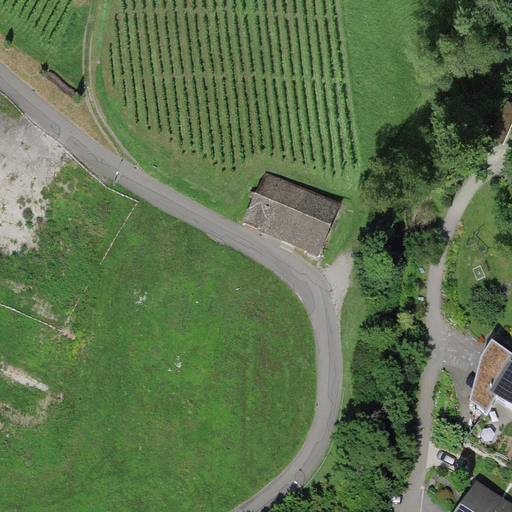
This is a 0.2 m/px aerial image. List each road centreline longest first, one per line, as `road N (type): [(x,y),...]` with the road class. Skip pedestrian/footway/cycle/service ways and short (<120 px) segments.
road 1 (residential): [(249,511),(287,486),(326,433),(334,357),(317,294),(291,267),(110,165),(0,76)]
road 2 (track): [(96,0),(87,81),(97,118),(153,192)]
